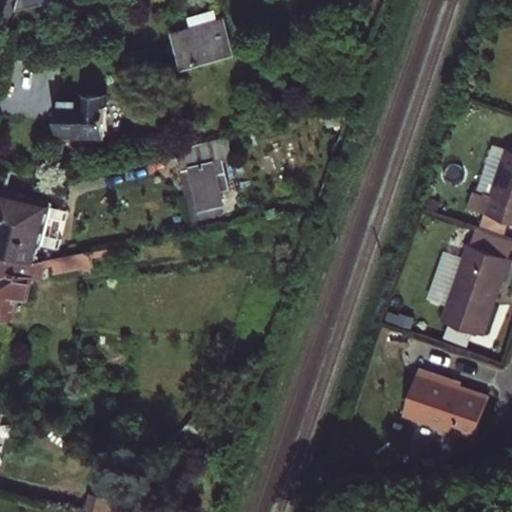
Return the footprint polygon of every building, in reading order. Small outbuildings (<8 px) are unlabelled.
[(19,0),(17,10),(60,0),(19,0)] [(195,27),(216,20),(214,13),(192,19),(195,27)] [(233,44),(226,18),(216,20),(195,27),(174,33),(180,54),(233,44)] [(184,67),(235,51),(233,44),(180,54),(184,67)] [(81,135),(106,135),(107,96),(86,95),(86,100),(67,100),(67,112),(59,111),(59,134),(68,134),(68,143),(81,144),(81,135)] [(329,127),(346,123),(351,109),(327,116),(329,127)] [(234,158),(230,137),(180,150),(185,171),(194,169),(203,209),(224,205),(221,191),(231,189),(227,173),(218,175),(215,163),(232,159),(234,158)] [(511,148),(509,148),(493,195),(487,193),(486,195),(476,191),(471,206),(486,212),(511,220),(511,148)] [(238,187),(232,159),(215,163),(218,175),(227,173),(231,189),(238,187)] [(226,214),(224,205),(203,209),(194,169),(185,171),(196,220),(226,214)] [(3,192),(0,203),(0,252),(37,262),(42,244),(60,249),(70,211),(51,206),(52,204),(3,192)] [(511,220),(486,212),(480,228),(505,237),(511,220)] [(471,244),(510,257),(511,252),(511,239),(505,237),(480,228),(477,227),(471,244)] [(469,244),(443,320),(485,334),(502,286),(506,274),(509,275),(511,267),(511,258),(510,257),(471,244),(469,244)] [(37,262),(0,252),(0,313),(15,317),(21,295),(30,297),(35,276),(42,277),(46,260),(37,262)] [(93,266),(91,252),(54,258),(57,273),(93,266)] [(398,322),(411,327),(415,317),(401,312),(398,322)] [(444,377),(421,368),(405,413),(476,437),(490,396),(476,391),(443,380),(444,377)] [(210,426),(199,417),(185,432),(196,442),(210,426)] [(119,511),(123,501),(93,493),(88,511),(119,511)]
